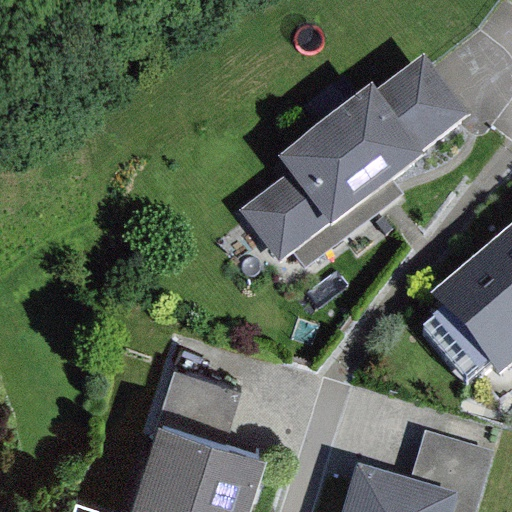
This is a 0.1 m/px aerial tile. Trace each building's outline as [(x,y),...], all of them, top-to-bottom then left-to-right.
[(469,123),(426,62),(276,167),(286,181),(241,212),(281,268),(295,257),(346,223),(397,188),(422,170),(416,160),(469,123)] [(346,223),(295,257),(307,274),(408,205),(397,188),(346,223)] [(511,234),(433,300),(501,380),(511,370),(511,234)] [(176,364),(161,411),(228,432),(243,385),(176,364)] [(228,432),(161,411),(125,511),(246,511),(269,448),(228,432)] [(429,436),(414,487),(462,502),(482,508),(498,457),(429,436)] [(414,487),(360,472),(348,511),(459,511),(462,502),(414,487)]
